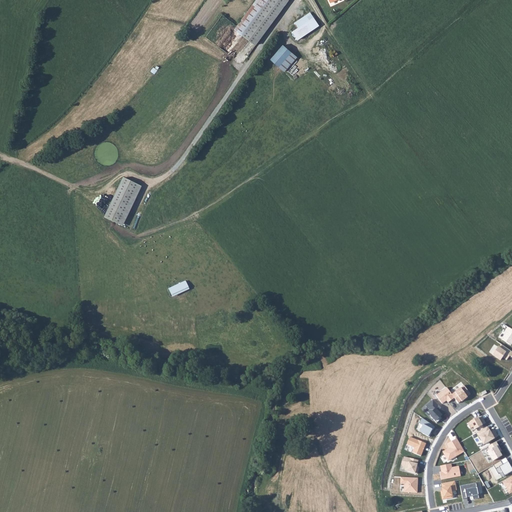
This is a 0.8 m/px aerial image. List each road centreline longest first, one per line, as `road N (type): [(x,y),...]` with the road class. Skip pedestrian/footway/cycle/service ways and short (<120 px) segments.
road 1 (track): [(126,173),(148,181),(176,165),(294,0)]
road 2 (residential): [(432,511),(434,448),(455,418),(486,400)]
